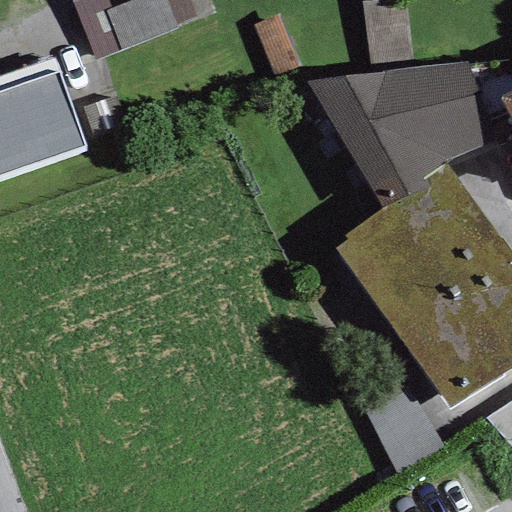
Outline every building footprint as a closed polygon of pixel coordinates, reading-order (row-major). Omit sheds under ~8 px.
[(94,61),(176,30),(175,25),(165,0),(136,0),(109,10),(104,0),(80,0),(72,3),(94,61)] [(165,0),(175,25),(195,18),(187,0),(165,0)] [(384,0),(361,3),(371,75),(413,69),(403,0),(384,0)] [(272,78),(299,67),(277,15),(250,26),(272,78)] [(53,58),(0,76),(0,91),(58,72),(53,58)] [(305,83),(382,210),(445,164),(444,161),(483,147),(465,62),(413,69),(371,75),(305,83)] [(58,72),(0,91),(0,175),(84,147),(58,72)] [(511,92),(499,99),(511,124),(511,92)] [(347,241),(335,250),(447,409),(511,368),(511,255),(445,164),(382,210),(344,236),(347,241)] [(356,397),(395,472),(442,448),(402,373),(356,397)] [(511,401),(485,420),(511,449),(511,401)]
